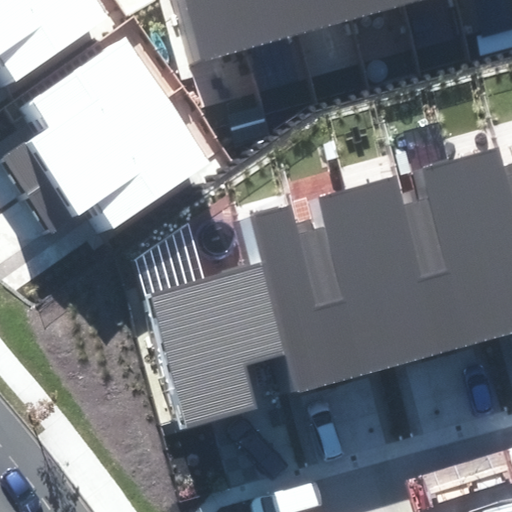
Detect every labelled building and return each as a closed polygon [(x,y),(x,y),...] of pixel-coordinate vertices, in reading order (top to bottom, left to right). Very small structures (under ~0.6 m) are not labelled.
[(108,16),(96,0),(0,0),(0,76),(5,84),(108,16)] [(174,0),(191,62),(250,46),(237,0),(174,0)] [(237,0),(250,46),(300,33),(290,0),(237,0)] [(290,0),(300,33),(351,19),(345,0),(290,0)] [(345,0),(351,19),(406,5),(404,0),(345,0)] [(0,158),(23,194),(167,100),(125,37),(22,105),(33,121),(0,143),(0,158)] [(208,162),(167,100),(23,194),(53,239),(93,213),(104,230),(208,162)] [(498,149),(445,163),(493,339),(511,333),(511,199),(502,165),(498,149)] [(511,162),(502,165),(511,199),(511,162)] [(415,201),(401,204),(440,353),(493,339),(445,163),(408,174),(415,201)] [(440,353),(401,204),(394,178),(342,191),(387,368),(440,353)] [(387,368),(342,191),(318,197),(326,227),(315,230),(312,218),(295,222),(333,381),(387,368)] [(333,381),(295,222),(289,202),(250,211),(264,267),(285,355),(294,392),(333,381)] [(285,355),(264,267),(147,297),(182,429),(259,409),(247,364),(285,355)]
